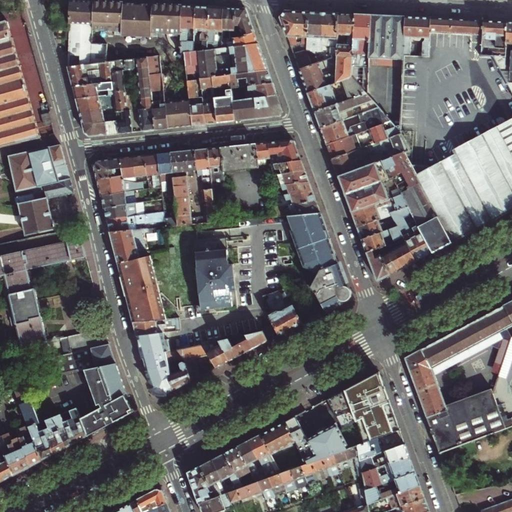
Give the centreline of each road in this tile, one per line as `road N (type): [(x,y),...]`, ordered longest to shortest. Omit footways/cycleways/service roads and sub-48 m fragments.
road 1 (residential): [(157,433),(121,340),(74,150)]
road 2 (secondary): [(164,451),(381,334)]
road 3 (secondary): [(374,318),(157,433)]
road 4 (residential): [(74,150),(303,124)]
road 5 (residential): [(303,124),(374,318)]
road 6 (residential): [(381,334),(446,511)]
road 7 (secondary): [(157,433),(10,511)]
road 8 (residential): [(74,150),(33,0)]
road 9 (secondary): [(511,245),(374,318)]
road 10 (secondary): [(381,334),(511,265)]
road 11 (residential): [(257,0),(303,124)]
road 12 (secondary): [(50,511),(164,451)]
